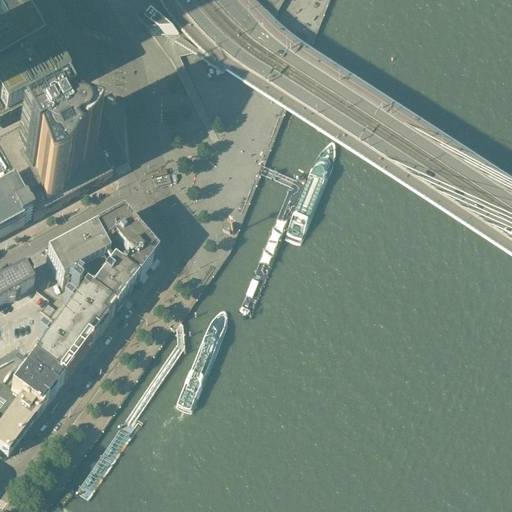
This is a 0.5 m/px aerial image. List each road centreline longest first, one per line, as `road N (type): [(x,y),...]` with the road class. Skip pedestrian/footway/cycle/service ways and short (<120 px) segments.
road 1 (secondary): [(178,0),(228,58),(511,247)]
road 2 (secondary): [(511,208),(291,62),(220,0)]
road 3 (residential): [(8,486),(169,266),(135,194)]
road 4 (residential): [(135,194),(0,264)]
